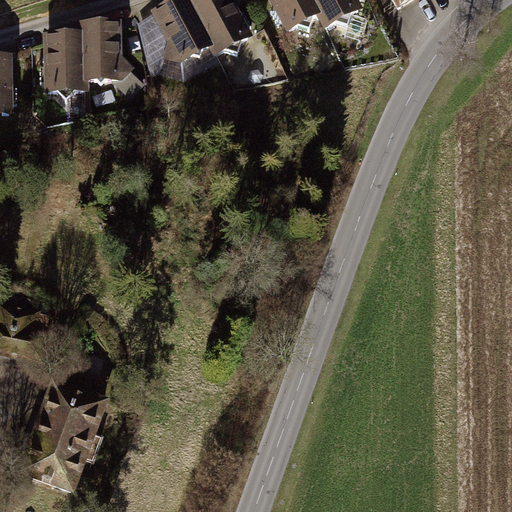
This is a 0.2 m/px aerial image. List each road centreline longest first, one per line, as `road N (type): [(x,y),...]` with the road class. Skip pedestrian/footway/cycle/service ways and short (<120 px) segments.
road 1 (secondary): [(256,511),(403,112),(433,60),(491,0)]
road 2 (residential): [(0,35),(115,0)]
